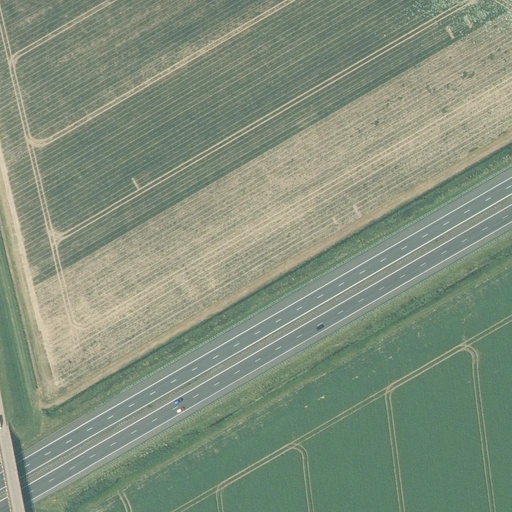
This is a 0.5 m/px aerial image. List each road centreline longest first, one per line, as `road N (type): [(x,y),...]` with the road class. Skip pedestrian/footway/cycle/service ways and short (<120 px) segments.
road 1 (motorway): [(0,510),(511,213)]
road 2 (motorway): [(511,185),(0,481)]
